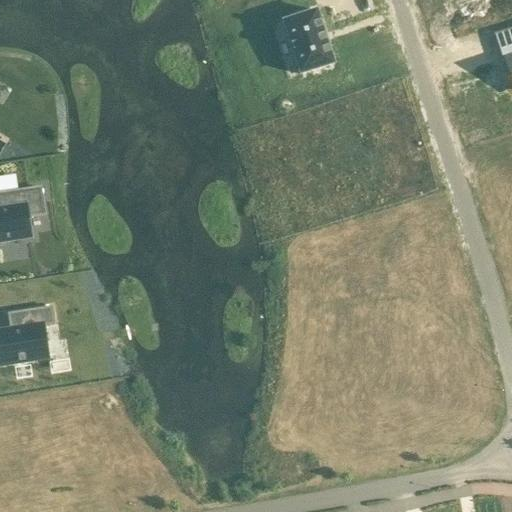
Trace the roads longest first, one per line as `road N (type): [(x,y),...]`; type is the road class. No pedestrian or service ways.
road 1 (residential): [(511,387),(398,0)]
road 2 (residential): [(264,511),(505,464)]
